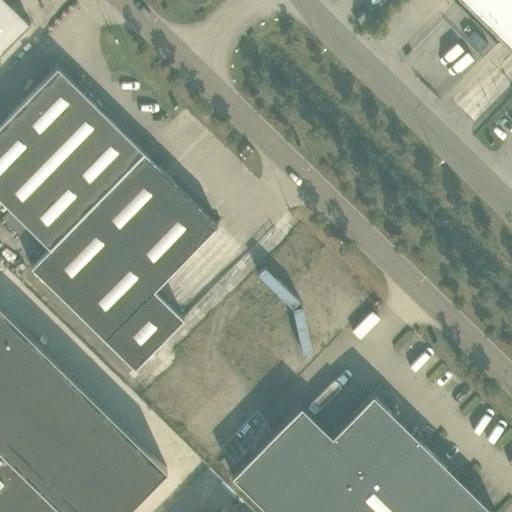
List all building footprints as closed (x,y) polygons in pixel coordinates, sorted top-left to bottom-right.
[(0,0),(0,51),(29,22),(7,0),(0,0)] [(511,0),(464,0),(511,46),(511,0)] [(144,149),(138,142),(58,64),(0,122),(0,195),(50,245),(144,149)] [(30,265),(134,367),(183,317),(154,288),(217,223),(144,149),(50,245),(30,265)] [(0,511),(122,511),(166,468),(0,303),(0,511)] [(270,511),(494,511),(373,392),(332,434),(301,404),(232,474),(270,511)]
